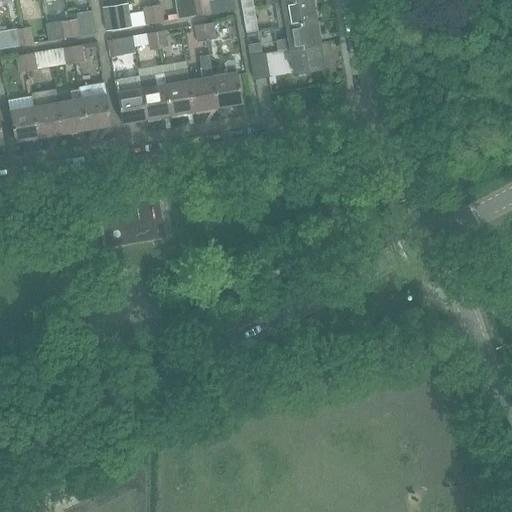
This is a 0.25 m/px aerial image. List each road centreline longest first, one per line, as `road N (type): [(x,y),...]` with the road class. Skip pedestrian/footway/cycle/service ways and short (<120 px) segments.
road 1 (tertiary): [(0,465),(431,239)]
road 2 (residential): [(0,178),(366,116)]
road 3 (unclassified): [(511,434),(431,239)]
road 4 (residential): [(431,239),(366,116)]
